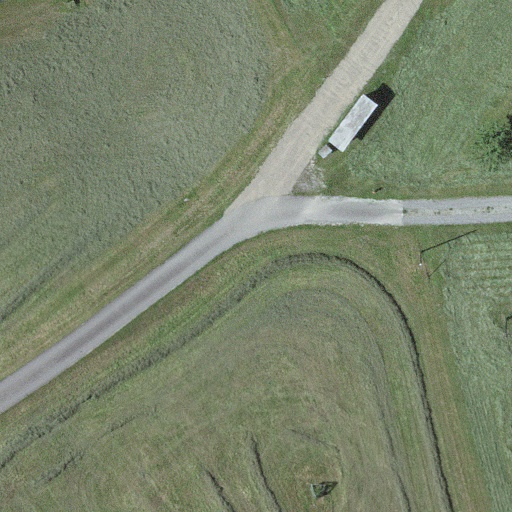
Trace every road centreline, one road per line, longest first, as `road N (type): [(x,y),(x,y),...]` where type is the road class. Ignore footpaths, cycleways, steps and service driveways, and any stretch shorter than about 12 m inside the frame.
road 1 (track): [(0,397),(257,219)]
road 2 (track): [(257,219),(417,0)]
road 3 (track): [(257,219),(511,210)]
